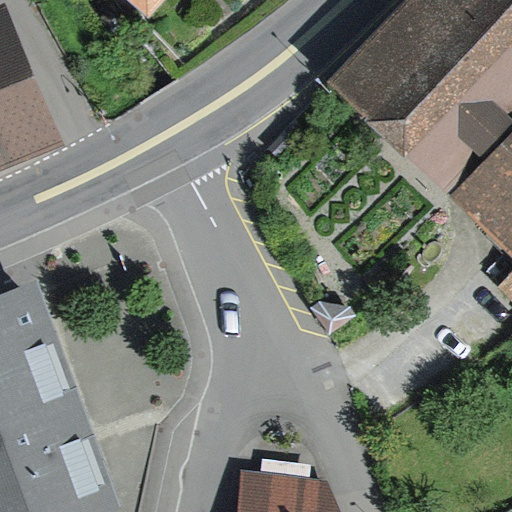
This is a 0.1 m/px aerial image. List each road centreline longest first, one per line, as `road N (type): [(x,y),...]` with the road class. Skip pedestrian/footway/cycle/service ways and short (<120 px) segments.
road 1 (primary): [(346,0),(299,43),(164,136)]
road 2 (residential): [(256,334),(164,136)]
road 3 (residential): [(256,334),(311,389),(359,511)]
road 4 (residential): [(100,170),(17,0)]
road 5 (residential): [(201,511),(220,411),(256,334)]
